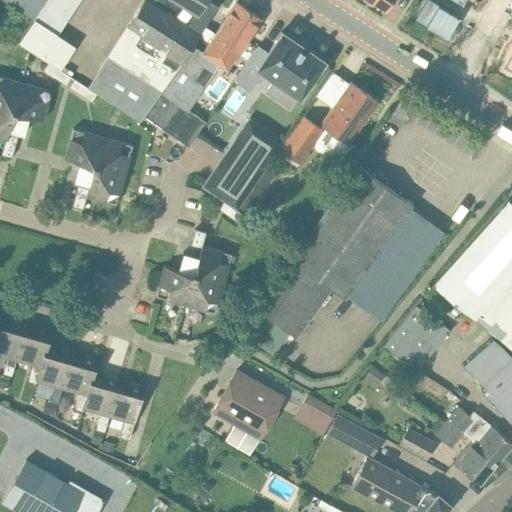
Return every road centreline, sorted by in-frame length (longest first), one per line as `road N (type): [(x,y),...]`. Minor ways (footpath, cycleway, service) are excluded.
road 1 (secondary): [(511,128),(307,0)]
road 2 (residential): [(133,248),(0,211)]
